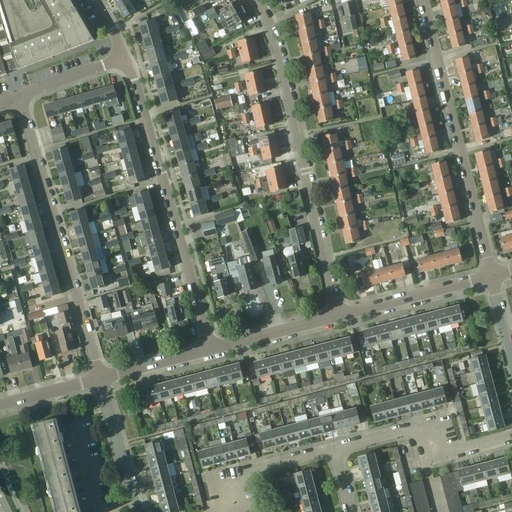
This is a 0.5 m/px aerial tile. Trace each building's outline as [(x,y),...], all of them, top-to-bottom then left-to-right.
[(0,0),(0,53),(6,73),(12,71),(17,69),(18,70),(94,41),(70,0),(0,0)] [(113,0),(118,8),(129,2),(128,0),(113,0)] [(225,21),(244,10),(238,1),(220,11),(222,14),(218,17),(216,17),(217,18),(211,21),(214,27),(220,23),(225,21)] [(352,1),(342,4),(345,18),(356,15),(352,1)] [(136,12),(129,2),(118,8),(125,19),(136,12)] [(390,6),(393,20),(405,17),(402,3),(390,6)] [(203,5),(192,10),(196,17),(207,12),(203,5)] [(455,5),(443,8),(446,21),(458,18),(455,5)] [(216,17),(218,17),(213,9),(206,13),(211,21),(217,18),(216,17)] [(248,19),(244,10),(225,21),(230,29),(248,19)] [(316,12),(310,13),(296,16),(299,29),(324,24),(323,20),(318,22),(316,12)] [(355,17),(346,20),(348,32),(358,30),(355,17)] [(405,17),(393,20),(396,34),(408,31),(405,17)] [(461,32),(458,18),(446,21),(449,35),(461,32)] [(143,38),(158,33),(154,20),(139,25),(143,38)] [(220,23),(214,27),(216,32),(223,29),(220,23)] [(325,28),(324,24),(299,29),(302,43),(316,40),(322,39),(319,29),(325,28)] [(396,34),(400,47),(412,44),(408,31),(396,34)] [(465,46),(461,32),(449,35),(453,49),(465,46)] [(162,47),(158,33),(143,38),(147,52),(162,47)] [(240,53),(256,50),(254,39),(238,43),(240,53)] [(316,40),(302,43),(305,56),(318,53),(316,40)] [(205,49),(202,42),(196,45),(200,52),(205,49)] [(415,58),(412,44),(400,47),(403,61),(415,58)] [(151,65),(166,61),(162,47),(147,52),(151,65)] [(212,47),(201,53),(205,61),(216,55),(212,47)] [(494,48),(488,49),(482,51),(483,57),(496,54),(494,48)] [(256,50),(240,53),(243,63),(258,59),(256,50)] [(321,67),(318,53),(305,56),(308,70),(321,67)] [(459,74),(471,71),(468,57),(456,60),(459,74)] [(170,74),(166,61),(151,65),(154,78),(170,74)] [(383,63),(373,65),(374,72),(384,69),(383,63)] [(227,66),(217,68),(219,74),(228,72),(227,66)] [(324,80),(321,67),(308,70),(311,83),(324,80)] [(410,86),(422,83),(418,70),(406,73),(410,86)] [(399,71),(388,74),(390,81),(401,78),(399,71)] [(471,71),(459,74),(463,87),(475,84),(471,71)] [(248,86),(263,82),(261,72),(245,75),(248,86)] [(173,87),(170,74),(154,78),(158,92),(173,87)] [(327,93),(324,80),(311,83),(314,96),(327,93)] [(263,82),(248,86),(250,96),(265,92),(263,82)] [(425,97),(422,83),(410,86),(413,100),(425,97)] [(466,101),(478,98),(475,84),(463,87),(466,101)] [(114,86),(102,89),(106,102),(117,98),(114,86)] [(177,101),(173,87),(158,92),(162,105),(177,101)] [(94,105),(106,102),(102,89),(90,93),(94,105)] [(94,105),(90,93),(79,96),(82,108),(94,105)] [(330,107),(327,93),(314,96),(316,110),(330,107)] [(79,96),(67,99),(71,112),(76,110),(77,114),(81,113),(80,109),(82,108),(79,96)] [(213,100),(216,111),(232,107),(229,96),(213,100)] [(413,100),(416,113),(428,110),(425,97),(413,100)] [(469,114),(482,111),(478,98),(466,101),(469,114)] [(59,115),(71,112),(67,99),(56,102),(59,115)] [(48,118),(59,115),(56,102),(44,106),(48,118)] [(252,108),(255,118),(270,114),(268,104),(252,108)] [(333,121),(330,107),(316,110),(320,123),(333,121)] [(432,124),(428,110),(416,113),(420,127),(432,124)] [(165,115),(168,126),(177,124),(177,126),(183,125),(179,111),(165,115)] [(473,128),(485,125),(482,111),(469,114),(473,128)] [(270,114),(255,118),(257,128),(272,124),(270,114)] [(110,118),(113,126),(124,123),(122,115),(110,118)] [(0,124),(0,125),(3,137),(15,133),(11,121),(0,124)] [(177,124),(168,126),(172,141),(186,137),(183,125),(177,126),(177,124)] [(435,137),(432,124),(420,127),(423,140),(435,137)] [(485,125),(473,128),(476,142),(489,139),(485,125)] [(62,127),(51,131),(54,142),(66,139),(62,127)] [(117,133),(121,145),(125,143),(126,146),(135,144),(131,129),(117,133)] [(323,137),(325,150),(339,147),(345,146),(350,144),(350,140),(344,142),(344,140),(338,142),(336,134),(323,137)] [(210,138),(212,145),(219,143),(217,136),(210,138)] [(259,140),(262,150),(277,146),(275,136),(259,140)] [(172,141),(176,152),(184,150),(185,152),(190,151),(186,137),(172,141)] [(435,137),(423,140),(427,154),(439,151),(435,137)] [(125,159),(138,155),(135,144),(126,146),(125,143),(121,145),(125,159)] [(277,146),(262,150),(264,160),(280,156),(277,146)] [(53,151),(56,163),(65,161),(66,163),(71,162),(67,147),(53,151)] [(339,147),(325,150),(328,164),(342,161),(341,154),(339,147)] [(194,162),(190,151),(185,152),(184,150),(176,152),(180,166),(194,162)] [(479,169),(492,166),(489,151),(475,154),(479,169)] [(125,159),(128,171),(133,169),(134,172),(142,169),(138,155),(125,159)] [(56,163),(60,177),(74,173),(71,162),(66,163),(65,161),(56,163)] [(345,174),(342,161),(328,164),(331,177),(345,174)] [(180,166),(183,178),(191,175),(192,178),(198,176),(194,162),(180,166)] [(432,165),(436,180),(449,176),(445,162),(432,165)] [(11,169),(14,181),(19,180),(20,182),(29,180),(24,165),(11,169)] [(492,166),(479,169),(483,184),(496,181),(492,166)] [(266,171),(269,181),(284,178),(282,168),(266,171)] [(145,181),(142,169),(134,172),(133,169),(128,171),(132,185),(145,181)] [(60,177),(64,189),(73,186),(73,189),(79,187),(74,173),(60,177)] [(331,177),(334,190),(348,187),(345,174),(331,177)] [(201,188),(198,176),(192,178),(191,175),(183,178),(187,192),(201,188)] [(453,192),(449,176),(436,180),(439,195),(453,192)] [(269,181),(263,183),(264,187),(263,187),(264,193),(271,191),(287,188),(284,178),(269,181)] [(19,180),(14,181),(18,195),(32,191),(29,180),(20,182),(19,180)] [(496,181),(483,184),(487,199),(500,195),(496,181)] [(82,199),(79,187),(73,189),(73,186),(64,189),(68,203),(82,199)] [(348,187),(334,190),(337,204),(351,201),(348,187)] [(201,188),(187,192),(190,203),(199,201),(200,203),(205,202),(201,188)] [(408,202),(405,189),(398,190),(400,204),(408,202)] [(95,200),(106,196),(104,190),(93,193),(95,200)] [(18,195),(21,207),(27,205),(27,208),(36,205),(32,191),(18,195)] [(144,207),(152,205),(148,191),(134,195),(138,206),(143,205),(144,207)] [(457,206),(453,192),(439,195),(443,210),(457,206)] [(500,195),(487,199),(490,213),(504,210),(500,195)] [(199,201),(190,203),(195,217),(209,213),(205,202),(200,203),(199,201)] [(351,201),(337,204),(340,217),(354,214),(351,201)] [(27,205),(21,207),(25,221),(39,217),(36,205),(27,208),(27,205)] [(138,206),(142,221),(156,217),(152,205),(144,207),(143,205),(138,206)] [(457,206),(443,210),(447,224),(460,221),(457,206)] [(83,225),(89,223),(85,209),(71,213),(74,225),(83,222),(83,225)] [(218,227),(236,221),(233,211),(214,216),(218,227)] [(354,214),(340,217),(343,231),(357,228),(354,214)] [(416,216),(409,218),(404,219),(406,225),(418,222),(416,216)] [(25,221),(29,232),(34,231),(35,233),(43,231),(39,217),(25,221)] [(142,221),(145,232),(150,231),(151,233),(159,231),(156,217),(142,221)] [(74,225),(78,239),(92,235),(89,223),(83,225),(83,222),(74,225)] [(213,223),(200,226),(204,239),(217,236),(213,223)] [(432,233),(435,232),(439,231),(442,230),(440,223),(430,226),(432,233)] [(121,236),(126,235),(128,234),(125,225),(118,227),(121,236)] [(288,230),(293,246),(286,248),(284,250),(283,252),(284,255),(286,257),(287,257),(288,257),(294,278),(295,278),(296,279),(300,278),(300,276),(305,275),(302,261),(303,261),(299,245),(306,243),(302,227),(288,230)] [(360,241),(357,228),(343,231),(346,244),(360,241)] [(455,235),(454,228),(444,231),(446,238),(455,235)] [(33,246),(46,242),(43,231),(35,233),(34,231),(29,232),(33,246)] [(145,232),(149,246),(163,242),(159,231),(151,233),(150,231),(145,232)] [(91,250),(96,249),(92,235),(78,239),(81,250),(90,248),(91,250)] [(511,248),(511,235),(501,239),(504,251),(511,248)] [(254,238),(245,242),(253,261),(261,258),(254,238)] [(33,246),(36,258),(41,256),(42,259),(50,256),(46,242),(33,246)] [(167,256),(163,242),(149,246),(152,258),(157,256),(158,259),(167,256)] [(449,247),(444,248),(445,253),(448,265),(462,262),(458,250),(450,252),(449,247)] [(90,248),(81,250),(85,264),(99,261),(98,255),(102,254),(100,248),(96,249),(91,250),(90,248)] [(434,269),(448,265),(445,253),(431,257),(434,269)] [(41,256),(36,258),(40,272),(54,268),(50,256),(42,259),(41,256)] [(157,256),(152,258),(156,272),(170,268),(167,256),(158,259),(157,256)] [(250,256),(236,260),(238,268),(237,268),(240,277),(242,286),(243,285),(245,292),(256,289),(252,274),(256,273),(250,256)] [(275,257),(263,260),(266,271),(268,279),(269,278),(271,285),(282,283),(278,267),(275,257)] [(434,269),(431,257),(418,260),(421,272),(434,269)] [(216,270),(212,271),(213,277),(215,283),(214,283),(218,298),(220,297),(221,298),(224,297),(224,296),(230,295),(226,280),(226,278),(229,277),(227,272),(226,267),(223,260),(222,258),(213,260),(216,270)] [(98,276),(103,275),(99,261),(85,264),(89,276),(97,274),(98,276)] [(389,268),(392,280),(405,276),(402,264),(389,268)] [(40,272),(43,283),(48,282),(49,285),(58,282),(54,268),(40,272)] [(378,283),(392,280),(389,268),(375,271),(378,283)] [(378,283),(375,271),(361,275),(365,287),(378,283)] [(97,274),(89,276),(93,290),(107,286),(103,275),(98,276),(97,274)] [(119,288),(130,285),(128,278),(117,280),(119,288)] [(48,282),(43,283),(47,298),(61,294),(58,282),(49,285),(48,282)] [(150,282),(145,284),(145,287),(148,296),(154,294),(151,285),(150,282)] [(172,294),(171,290),(169,283),(157,285),(158,291),(162,290),(163,296),(166,296),(172,294)] [(125,304),(131,302),(132,302),(129,290),(122,292),(125,304)] [(125,306),(121,292),(114,294),(118,308),(125,306)] [(106,296),(96,299),(98,305),(100,311),(110,308),(108,302),(106,296)] [(178,298),(173,300),(171,300),(172,302),(167,303),(168,308),(163,309),(165,317),(170,316),(172,322),(184,319),(179,300),(178,300),(178,298)] [(147,306),(141,307),(142,309),(147,328),(158,326),(154,312),(153,308),(152,304),(147,306)] [(459,306),(447,310),(451,325),(463,322),(459,306)] [(147,328),(142,309),(132,311),(133,317),(136,331),(147,328)] [(439,328),(451,325),(447,310),(435,313),(439,328)] [(64,330),(57,332),(59,337),(58,337),(63,352),(64,352),(65,353),(69,352),(69,350),(73,349),(74,349),(72,341),(74,340),(71,329),(76,327),(71,311),(70,312),(60,315),(64,330)] [(435,313),(423,316),(427,331),(439,328),(435,313)] [(122,316),(113,319),(117,336),(128,333),(124,320),(123,316),(122,317),(122,316)] [(415,334),(427,331),(423,316),(411,319),(415,334)] [(117,336),(113,318),(112,318),(112,319),(108,320),(108,319),(108,320),(102,321),(103,325),(106,339),(117,336)] [(403,337),(415,334),(411,319),(399,322),(403,337)] [(391,341),(403,337),(399,322),(387,325),(391,341)] [(379,344),(391,341),(387,325),(375,328),(379,344)] [(28,328),(22,330),(26,343),(31,342),(32,341),(31,338),(28,328)] [(363,331),(365,336),(359,338),(361,348),(379,344),(375,328),(363,331)] [(13,358),(8,359),(12,374),(22,371),(18,354),(16,349),(15,343),(13,336),(8,338),(10,344),(11,350),(13,355),(13,358)] [(36,337),(31,338),(32,341),(31,342),(32,345),(37,344),(41,360),(51,357),(47,341),(43,342),(41,336),(36,337)] [(350,338),(338,341),(342,357),(354,353),(351,343),(350,338)] [(338,341),(326,344),(330,360),(331,365),(336,364),(335,358),(342,357),(338,341)] [(330,360),(326,344),(314,347),(318,363),(330,360)] [(18,354),(22,371),(33,368),(29,354),(30,354),(28,345),(20,347),(22,353),(18,354)] [(306,366),(318,363),(314,347),(302,350),(306,366)] [(294,369),(306,366),(302,350),(290,354),(294,369)] [(283,372),(294,369),(290,354),(279,357),(283,372)] [(470,360),(473,372),(489,368),(486,356),(470,360)] [(271,375),(283,372),(279,357),(267,360),(271,375)] [(267,360),(254,363),(255,366),(258,378),(271,375),(267,360)] [(239,364),(227,367),(231,383),(243,379),(240,369),(239,364)] [(227,367),(215,370),(219,386),(231,383),(227,367)] [(492,380),(489,368),(473,372),(476,384),(492,380)] [(207,389),(219,386),(215,370),(203,373),(207,389)] [(191,377),(195,392),(196,397),(208,394),(207,389),(203,373),(191,377)] [(180,384),(183,395),(195,392),(191,377),(179,380),(180,384)] [(171,398),(183,395),(180,384),(179,380),(167,383),(171,398)] [(476,384),(479,396),(495,392),(492,380),(476,384)] [(160,402),(171,398),(167,383),(155,386),(160,402)] [(155,386),(144,389),(145,394),(148,405),(160,402),(155,386)] [(443,388),(431,391),(435,407),(447,404),(443,388)] [(423,410),(435,407),(431,391),(419,394),(423,410)] [(495,392),(479,396),(482,407),(488,406),(498,403),(495,392)] [(411,413),(423,410),(419,394),(407,397),(411,413)] [(399,416),(411,413),(407,397),(395,400),(399,416)] [(387,419),(399,416),(395,400),(383,403),(387,419)] [(387,419),(383,403),(371,407),(375,422),(387,419)] [(501,415),(498,403),(488,406),(482,407),(485,419),(501,415)] [(356,409),(344,412),(348,428),(360,425),(356,409)] [(348,428),(344,412),(332,415),(336,431),(348,428)] [(332,415),(320,418),(324,434),(336,431),(332,415)] [(501,415),(485,419),(489,432),(504,427),(501,415)] [(324,434),(320,418),(308,421),(312,437),(324,434)] [(78,511),(78,508),(55,420),(34,425),(57,511),(78,511)] [(308,421),(297,424),(301,440),(312,437),(308,421)] [(301,440),(297,424),(285,428),(289,443),(301,440)] [(285,428),(273,431),(277,446),(289,443),(285,428)] [(183,429),(173,432),(175,438),(180,437),(182,445),(187,444),(184,435),(183,429)] [(265,449),(277,446),(273,431),(261,434),(265,449)] [(246,439),(234,443),(238,458),(250,455),(246,439)] [(148,458),(164,454),(161,441),(145,445),(148,458)] [(222,446),(226,461),(238,458),(234,443),(222,446)] [(222,446),(210,449),(215,465),(226,461),(222,446)] [(215,465),(210,449),(198,452),(202,468),(215,465)] [(362,470),(377,466),(374,453),(359,457),(362,470)] [(151,470),(167,465),(164,454),(148,458),(151,470)] [(506,458),(494,461),(498,477),(510,474),(506,458)] [(486,480),(498,477),(494,461),(482,464),(486,480)] [(482,464),(470,467),(475,483),(486,480),(482,464)] [(170,477),(167,465),(151,470),(155,482),(170,477)] [(377,466),(362,470),(365,481),(380,477),(377,466)] [(457,490),(458,492),(464,490),(463,486),(475,483),(470,467),(458,471),(453,473),(454,479),(456,484),(457,490)] [(297,487),(313,482),(310,470),(294,474),(297,487)] [(442,482),(454,479),(453,473),(440,476),(442,482)] [(158,493),(174,489),(170,477),(155,482),(158,493)] [(380,477),(365,481),(368,493),(383,489),(380,477)] [(443,488),(456,484),(454,479),(442,482),(443,488)] [(422,481),(410,484),(411,490),(424,487),(422,481)] [(301,498),(316,494),(313,482),(297,487),(301,498)] [(445,493),(457,490),(456,484),(443,488),(445,493)] [(425,492),(424,487),(411,490),(413,496),(425,492)] [(161,505),(177,501),(174,489),(158,493),(161,505)] [(383,489),(368,493),(371,505),(387,501),(383,489)] [(459,496),(458,492),(457,490),(445,493),(446,499),(459,496)] [(427,498),(425,492),(413,496),(414,501),(427,498)] [(316,494),(301,498),(304,510),(319,506),(316,494)] [(460,502),(459,496),(446,499),(448,505),(460,502)] [(427,498),(414,501),(416,507),(428,504),(427,498)] [(177,501),(161,505),(162,511),(182,511),(183,511),(182,506),(178,507),(177,501)] [(372,511),(389,511),(387,501),(371,505),(372,511)] [(462,508),(460,502),(448,505),(449,511),(462,508)]
